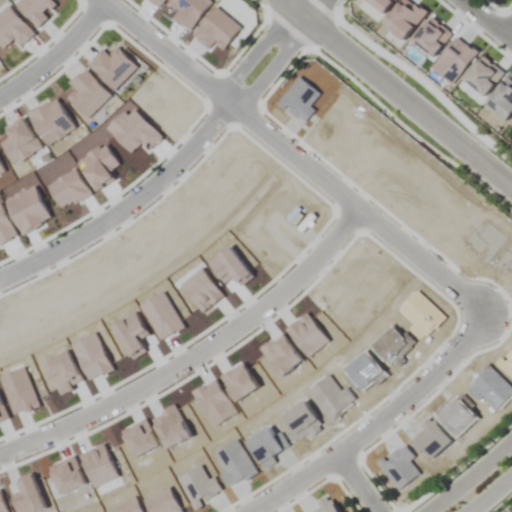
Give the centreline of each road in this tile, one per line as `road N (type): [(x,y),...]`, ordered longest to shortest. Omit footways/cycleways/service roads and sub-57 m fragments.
road 1 (residential): [(355,213),(254,317),(124,400),(0,457)]
road 2 (residential): [(217,101),(461,289),(475,308)]
road 3 (residential): [(475,308),(458,351),(380,424),(249,511)]
road 4 (residential): [(274,0),(511,195)]
road 5 (residential): [(0,280),(134,201),(227,108)]
road 6 (residential): [(93,0),(217,101)]
road 7 (residential): [(235,115),(330,0)]
road 8 (residential): [(0,98),(61,52),(101,7)]
road 9 (residential): [(296,0),(217,101)]
